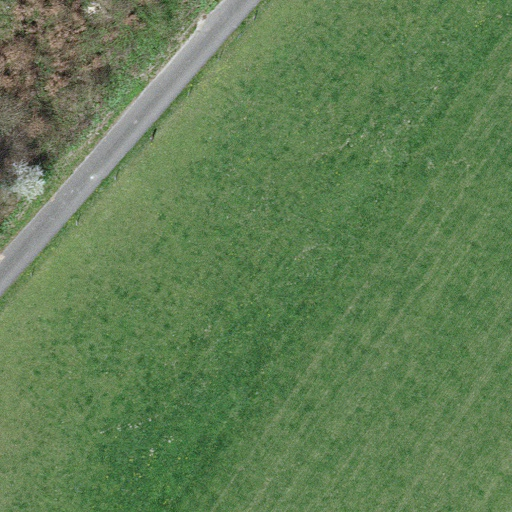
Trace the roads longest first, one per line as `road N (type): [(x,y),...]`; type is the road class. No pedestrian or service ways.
road 1 (track): [(0,266),(147,96)]
road 2 (unclassified): [(233,0),(147,96)]
